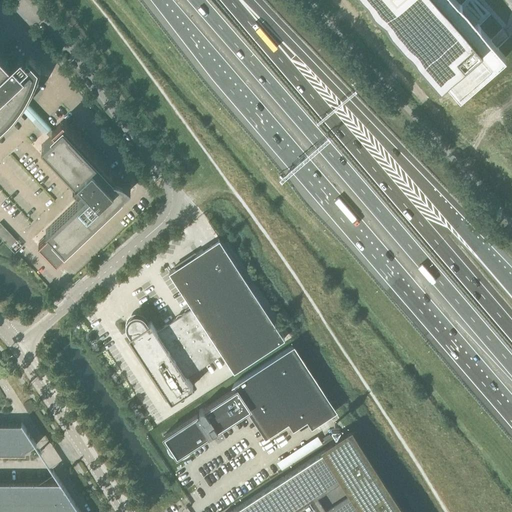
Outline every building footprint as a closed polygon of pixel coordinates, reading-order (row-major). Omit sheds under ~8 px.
[(456,0),(365,0),(440,85),(446,79),(460,96),(505,56),(498,47),(491,39),(491,38),(490,39),(480,27),(478,24),(475,26),(459,8),(462,6),(459,3),(456,0)] [(25,101),(34,84),(41,66),(30,54),(26,58),(21,53),(10,63),(0,53),(0,129),(10,121),(16,114),(22,107),(50,137),(41,145),(47,151),(46,151),(81,196),(46,230),(47,230),(49,232),(38,241),(56,260),(122,198),(120,195),(131,186),(128,183),(125,181),(122,179),(118,178),(115,177),(112,177),(109,174),(112,171),(63,120),(52,130),(25,101)] [(0,222),(0,237),(4,241),(4,242),(9,247),(17,240),(12,234),(0,222)] [(129,327),(129,328),(132,333),(129,335),(171,400),(185,391),(188,396),(195,392),(192,387),(193,386),(187,376),(222,353),(234,371),(285,338),(220,238),(169,271),(192,307),(157,330),(151,321),(147,324),(144,318),(143,318),(142,317),(141,316),(140,316),(139,315),(138,315),(137,315),(136,315),(135,315),(134,315),(133,316),(132,316),(131,317),(130,318),(129,319),(129,320),(128,321),(128,322),(128,323),(128,324),(128,325),(128,326),(129,327)] [(197,413),(164,435),(170,444),(169,445),(169,446),(170,448),(170,449),(170,450),(171,451),(172,452),(173,453),(174,454),(175,455),(176,455),(177,456),(178,456),(180,456),(181,456),(182,455),(183,455),(184,455),(186,454),(187,453),(187,452),(188,451),(189,450),(189,449),(190,448),(190,446),(210,433),(212,437),(220,432),(217,428),(249,408),(268,435),(291,420),(295,427),(310,418),(310,419),(314,425),(335,411),(292,345),(234,383),(236,387),(205,408),(204,407),(203,407),(202,407),(201,407),(200,407),(200,408),(199,409),(199,410),(199,411),(200,412),(197,413)] [(0,511),(80,511),(61,481),(0,481),(0,453),(26,453),(26,448),(35,442),(23,424),(0,423),(0,511)] [(395,499),(392,494),(351,432),(325,449),(326,449),(232,510),(229,511),(403,511),(402,510),(399,505),(395,499)]
